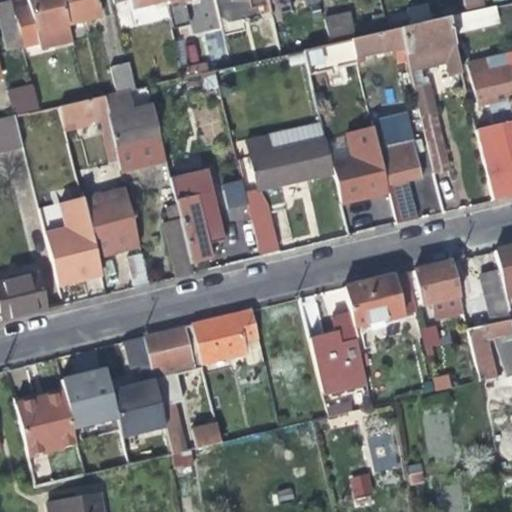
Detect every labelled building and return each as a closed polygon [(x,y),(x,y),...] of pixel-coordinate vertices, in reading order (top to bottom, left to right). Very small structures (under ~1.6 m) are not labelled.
[(65,24),(58,0),(24,0),(25,5),(10,9),(11,14),(19,45),(34,41),(36,46),(68,37),(65,24)] [(58,0),(65,24),(98,16),(94,0),(58,0)] [(126,0),(129,8),(160,0),(111,0),(112,3),(122,0),(126,0)] [(224,0),(226,18),(252,17),(251,0),(253,0),(224,0)] [(481,8),(479,0),(461,0),(464,12),(481,8)] [(19,45),(11,14),(10,9),(8,1),(0,3),(0,45),(1,49),(19,45)] [(511,1),(493,5),(496,18),(511,14),(511,1)] [(404,7),(408,24),(428,20),(424,2),(404,7)] [(501,41),(496,18),(493,5),(481,8),(464,12),(443,17),(452,53),(501,41)] [(320,19),(326,43),(346,38),(386,30),(383,20),(347,28),(344,14),(320,19)] [(457,72),(452,53),(443,17),(428,20),(408,24),(395,27),(399,46),(411,96),(415,115),(420,137),(425,156),(429,172),(445,168),(425,82),(419,83),(416,69),(428,66),(442,63),(445,75),(457,72)] [(369,54),(399,46),(395,27),(386,30),(346,38),(352,65),(371,61),(369,54)] [(305,76),(352,65),(346,38),(326,43),(298,49),(305,76)] [(470,129),(487,199),(511,193),(511,192),(511,94),(501,52),(462,62),(472,106),(485,103),(490,124),(470,129)] [(109,66),(115,90),(133,86),(126,61),(109,66)] [(5,89),(11,112),(11,114),(35,108),(28,84),(5,89)] [(143,84),(133,86),(115,90),(101,93),(117,164),(118,169),(141,164),(161,159),(143,84)] [(59,174),(74,171),(67,140),(64,130),(58,103),(35,108),(11,114),(18,140),(55,132),(58,143),(52,144),(59,174)] [(0,150),(19,147),(18,140),(11,114),(11,112),(0,114),(0,150)] [(383,126),(388,145),(372,148),(380,184),(405,178),(416,175),(412,159),(408,139),(404,121),(403,116),(396,118),(397,123),(383,126)] [(384,201),(368,133),(345,139),(349,162),(326,166),(340,211),(361,206),(384,201)] [(234,159),(235,164),(240,190),(300,178),(327,172),(326,166),(320,140),(234,159)] [(203,169),(165,178),(168,191),(175,219),(185,264),(207,259),(203,244),(213,242),(220,240),(203,169)] [(137,247),(122,183),(79,193),(79,194),(83,213),(87,231),(93,257),(112,253),(137,247)] [(93,257),(87,231),(83,213),(79,194),(56,199),(62,228),(40,233),(52,284),(79,278),(97,274),(93,257)] [(247,199),(259,255),(276,251),(269,214),(260,195),(247,199)] [(158,224),(170,277),(187,273),(185,264),(175,219),(158,224)] [(253,247),(247,219),(233,222),(241,250),(253,247)] [(511,248),(494,253),(498,271),(504,299),(511,297),(511,248)] [(122,257),(129,287),(145,283),(138,253),(122,257)] [(459,298),(451,264),(432,268),(412,273),(420,307),(459,298)] [(478,384),(500,378),(511,375),(511,332),(506,305),(504,299),(498,271),(480,276),(486,307),(488,317),(500,314),(502,323),(490,325),(466,331),(478,384)] [(0,319),(22,314),(46,308),(38,274),(0,282),(0,319)] [(342,290),(349,317),(351,328),(401,317),(392,278),(374,283),(342,290)] [(228,319),(191,328),(199,361),(200,365),(245,355),(248,365),(262,362),(251,313),(228,319)] [(488,317),(490,325),(502,323),(500,314),(488,317)] [(365,386),(351,328),(349,317),(330,322),(333,333),(326,335),(307,339),(322,397),(365,386)] [(424,353),(441,351),(437,325),(421,328),(424,353)] [(182,364),(199,361),(191,328),(167,333),(142,339),(149,366),(153,384),(164,427),(172,456),(189,451),(177,405),(185,403),(179,378),(185,377),(182,364)] [(81,377),(60,383),(63,394),(71,421),(114,410),(110,394),(104,372),(81,377)] [(511,387),(511,375),(500,378),(503,390),(511,387)] [(164,427),(153,384),(130,389),(110,394),(114,410),(121,438),(164,427)] [(26,459),(77,445),(71,421),(63,394),(36,401),(14,406),(26,459)] [(325,410),(327,419),(351,413),(348,404),(325,410)] [(191,431),(196,449),(219,444),(215,426),(191,431)] [(409,469),(412,488),(425,485),(421,466),(409,469)] [(369,473),(349,476),(352,500),(373,497),(369,473)] [(47,505),(47,511),(90,511),(88,497),(47,505)]
